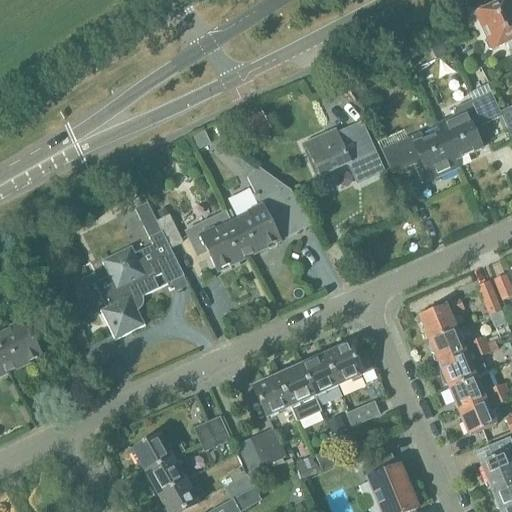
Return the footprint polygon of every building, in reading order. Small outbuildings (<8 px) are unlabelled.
[(508,49),(511,47),(511,4),(510,0),(507,0),(476,15),(486,37),(484,43),(487,50),(492,51),(506,44),(508,49)] [(442,43),(430,49),(436,62),(449,56),(442,43)] [(457,170),(454,162),(480,150),(472,131),(501,118),(499,113),(491,94),(452,110),(452,119),(437,126),(457,170)] [(511,107),(499,113),(501,118),(509,137),(511,136),(511,107)] [(270,128),(261,112),(236,126),(244,142),(270,128)] [(334,132),(303,147),(319,179),(356,162),(365,181),(384,172),(368,139),(360,122),(335,133),(334,132)] [(457,170),(437,126),(440,134),(424,140),(418,135),(380,151),(391,175),(420,162),(429,182),(457,170)] [(204,132),(190,139),(197,152),(207,147),(209,143),(204,132)] [(230,211),(226,213),(248,258),(279,244),(277,239),(308,224),(295,200),(291,192),(258,171),(247,180),(261,210),(236,223),(234,219),(230,211)] [(160,220),(168,216),(165,209),(157,213),(160,220)] [(355,232),(376,223),(371,212),(350,221),(355,232)] [(206,228),(187,236),(197,258),(207,253),(217,273),(248,258),(226,213),(204,224),(206,228)] [(170,249),(181,243),(168,218),(157,224),(170,249)] [(108,278),(93,285),(104,310),(99,312),(114,342),(143,327),(130,300),(139,295),(141,299),(158,290),(153,280),(165,274),(168,281),(182,274),(161,233),(148,240),(152,247),(134,255),(131,248),(101,263),(108,278)] [(39,313),(51,307),(31,267),(19,273),(39,313)] [(511,289),(511,290),(505,276),(494,281),(502,301),(511,296),(511,289)] [(489,316),(501,311),(489,282),(477,288),(489,316)] [(428,342),(455,331),(449,316),(463,310),(459,301),(418,318),(428,342)] [(0,354),(10,374),(41,359),(46,356),(29,322),(24,325),(0,336),(0,354)] [(438,365),(465,354),(455,331),(428,342),(438,365)] [(79,350),(88,345),(82,335),(74,339),(79,350)] [(473,350),(489,343),(485,336),(470,342),(473,350)] [(477,358),(492,352),(489,343),(473,350),(465,354),(438,365),(447,389),(490,371),(474,377),(469,365),(478,361),(477,358)] [(344,348),(343,345),(333,350),(334,351),(324,356),(337,387),(360,377),(347,346),(344,348)] [(0,378),(10,374),(0,354),(0,378)] [(337,387),(324,356),(312,361),(311,360),(300,365),(301,366),(315,396),(337,387)] [(298,368),(297,366),(287,371),(287,373),(278,377),(292,407),(298,420),(321,410),(315,396),(301,366),(298,368)] [(497,386),(490,371),(447,389),(457,412),(507,392),(504,383),(497,386)] [(292,407),(278,377),(265,383),(264,381),(254,386),(255,387),(253,388),(266,418),(292,407)] [(467,437),(494,425),(488,411),(497,408),(496,406),(510,399),(507,392),(457,412),(467,437)] [(351,428),(377,416),(372,404),(346,415),(351,428)] [(332,437),(346,431),(340,417),(326,423),(332,437)] [(216,447),(228,441),(218,419),(206,425),(216,447)] [(204,452),(216,447),(206,425),(194,430),(204,452)] [(273,430),(259,437),(271,463),(272,465),(286,459),(285,457),(273,430)] [(158,437),(133,452),(145,474),(146,475),(182,455),(185,453),(178,442),(176,443),(165,449),(158,437)] [(259,437),(247,442),(260,468),(260,470),(272,465),(271,463),(259,437)] [(511,445),(509,438),(483,449),(488,461),(479,464),(489,488),(511,478),(511,445)] [(353,440),(340,445),(346,457),(358,452),(353,440)] [(247,442),(237,447),(249,473),(250,475),(260,470),(260,468),(247,442)] [(182,455),(146,475),(159,498),(184,483),(194,478),(182,455)] [(395,468),(390,456),(366,465),(371,478),(366,480),(378,511),(407,511),(412,510),(412,509),(415,508),(398,466),(395,468)] [(301,481),(317,475),(311,458),(296,463),(301,481)] [(247,477),(224,490),(231,502),(232,502),(254,489),(255,489),(260,486),(255,477),(249,480),(247,477)] [(511,478),(489,488),(499,511),(511,506),(511,478)] [(184,483),(159,498),(166,511),(183,511),(196,505),(184,483)] [(254,489),(232,502),(237,511),(243,511),(262,502),(260,500),(255,489),(254,489)] [(237,511),(232,502),(231,502),(213,511),(237,511)]
